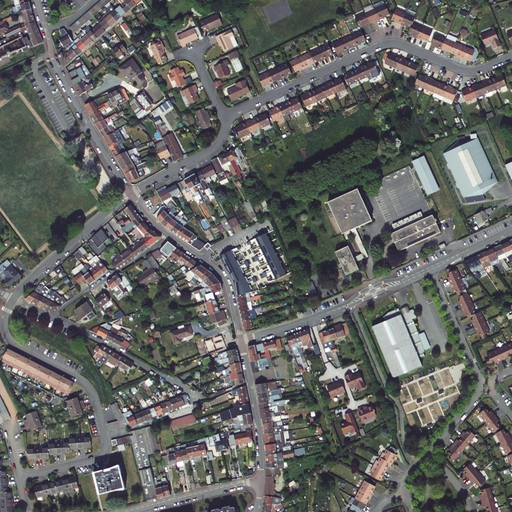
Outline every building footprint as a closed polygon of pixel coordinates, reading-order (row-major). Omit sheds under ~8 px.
[(74,33),(112,0),(102,0),(80,19),(70,28),(74,33)] [(119,4),(126,13),(131,8),(123,0),(119,0),(117,2),(119,4)] [(123,0),(131,8),(136,4),(131,0),(123,0)] [(12,14),(13,16),(21,12),(32,9),(29,2),(19,5),(15,6),(13,7),(14,13),(12,14)] [(119,4),(114,8),(121,17),(126,13),(119,4)] [(374,9),(379,20),(384,18),(383,17),(385,16),(390,14),(385,4),(374,9)] [(117,21),(121,17),(114,8),(113,7),(109,11),(117,21)] [(436,7),(432,9),(436,18),(440,17),(436,7)] [(32,9),(21,12),(25,24),(21,25),(8,32),(7,30),(8,29),(4,20),(0,21),(0,29),(1,32),(2,32),(3,34),(5,33),(7,38),(27,28),(26,25),(35,22),(32,9)] [(376,22),(379,20),(374,9),(365,13),(370,23),(375,21),(376,22)] [(405,13),(395,9),(391,19),(397,22),(396,23),(400,24),(405,13)] [(102,17),(104,20),(110,26),(117,21),(109,11),(102,17)] [(201,22),(205,31),(216,26),(223,23),(219,13),(201,22)] [(365,13),(356,18),(361,28),(366,25),(366,26),(370,24),(370,23),(365,13)] [(415,17),(405,13),(400,24),(405,26),(405,25),(411,27),(413,23),(415,17)] [(133,22),(138,28),(141,26),(136,19),(133,22)] [(104,20),(100,23),(106,30),(110,26),(104,20)] [(0,59),(22,49),(23,52),(19,54),(20,56),(28,53),(27,51),(28,50),(28,49),(43,43),(35,22),(26,25),(27,28),(7,38),(0,41),(0,59)] [(96,27),(102,34),(106,30),(100,23),(96,27)] [(411,27),(408,33),(414,35),(413,36),(417,38),(422,27),(413,23),(411,27)] [(78,38),(85,33),(89,29),(87,26),(83,30),(83,31),(77,36),(78,38)] [(91,31),(97,38),(102,34),(96,27),(91,31)] [(432,31),(422,27),(417,38),(422,40),(422,39),(428,41),(432,31)] [(62,39),(59,40),(63,47),(72,42),(64,28),(60,30),(63,36),(61,36),(62,39)] [(179,35),(184,47),(188,45),(187,43),(200,37),(195,28),(179,35)] [(89,29),(85,33),(93,42),(97,38),(91,31),(89,29)] [(232,30),(217,37),(219,40),(220,40),(223,46),(225,51),(239,45),(232,30)] [(493,30),(480,36),(484,45),(491,42),(493,49),(500,46),(493,30)] [(352,35),(357,46),(361,44),(361,43),(367,40),(362,31),(352,35)] [(79,39),(86,47),(93,42),(85,33),(78,38),(79,39)] [(436,47),(441,49),(446,38),(435,33),(431,44),(435,45),(437,46),(436,47)] [(352,35),(343,39),(347,49),(352,47),(353,48),(357,46),(352,35)] [(446,38),(441,49),(445,51),(446,50),(451,52),(455,42),(446,38)] [(76,44),(82,51),(86,47),(79,39),(74,42),(76,44)] [(347,49),(343,39),(333,44),(338,54),(343,51),(344,52),(348,50),(347,49)] [(168,59),(165,52),(166,52),(165,49),(164,46),(165,46),(162,40),(151,46),(160,63),(168,59)] [(465,46),(455,42),(451,52),(456,55),(456,56),(460,58),(465,46)] [(33,57),(46,51),(43,43),(28,49),(28,50),(27,51),(28,53),(20,56),(18,57),(0,66),(0,73),(34,57),(33,57)] [(78,55),(82,51),(76,44),(72,48),(78,55)] [(319,48),(324,60),(328,58),(328,57),(333,54),(329,44),(319,48)] [(118,47),(113,50),(121,61),(126,58),(123,53),(127,50),(123,45),(118,48),(118,47)] [(68,51),(66,53),(72,60),(78,55),(72,48),(70,46),(66,49),(68,51)] [(465,46),(460,58),(464,59),(465,58),(474,62),(479,51),(476,48),(475,51),(465,46)] [(319,48),(310,52),(315,63),(319,60),(320,62),(324,60),(319,48)] [(240,55),(238,50),(230,53),(232,59),(240,55)] [(72,60),(66,53),(64,51),(59,55),(64,67),(72,60)] [(301,57),(306,68),(310,66),(309,65),(315,63),(310,52),(301,57)] [(385,64),(395,68),(400,57),(396,55),(395,56),(390,54),(389,55),(387,61),(385,64)] [(306,68),(301,57),(291,61),(295,71),(301,69),(301,70),(306,68)] [(395,68),(405,72),(409,62),(404,59),(404,58),(400,57),(395,68)] [(140,74),(142,73),(132,59),(119,69),(125,77),(128,75),(130,75),(133,80),(135,78),(138,82),(140,84),(141,84),(143,82),(144,81),(144,78),(140,74)] [(222,63),(215,67),(216,71),(217,71),(219,70),(220,72),(219,73),(222,78),(226,76),(231,74),(227,65),(230,64),(228,59),(221,62),(222,63)] [(409,62),(405,72),(414,76),(419,66),(413,63),(414,62),(410,60),(409,62)] [(363,65),(368,76),(378,71),(374,62),(370,64),(368,64),(367,63),(363,65)] [(278,67),(283,79),(287,77),(287,76),(292,73),(287,63),(278,67)] [(80,77),(81,80),(84,78),(85,79),(91,74),(85,65),(77,71),(78,73),(80,77)] [(354,71),(358,81),(368,76),(363,65),(359,67),(359,68),(354,71)] [(176,80),(179,87),(193,81),(191,77),(185,80),(184,81),(182,77),(184,77),(187,76),(184,69),(181,70),(180,66),(172,70),(173,74),(170,75),(173,81),(176,80)] [(279,80),(283,79),(278,67),(268,72),(273,82),(279,79),(279,80)] [(358,81),(354,71),(353,70),(349,72),(350,72),(345,75),(349,85),(358,81)] [(273,82),(268,72),(259,76),(264,86),(269,84),(269,85),(274,83),(273,82)] [(425,88),(429,77),(425,75),(425,76),(419,74),(415,84),(425,88)] [(501,75),(497,77),(495,78),(495,76),(490,78),(495,89),(500,87),(502,91),(507,89),(501,75)] [(74,85),(80,96),(93,86),(91,82),(84,86),(81,80),(80,77),(72,81),(74,85)] [(434,92),(439,82),(433,80),(434,79),(429,77),(425,88),(434,92)] [(341,78),(337,80),(335,81),(335,80),(330,82),(335,93),(346,88),(341,78)] [(495,89),(490,78),(486,80),(487,81),(482,83),(486,93),(487,96),(496,92),(495,89)] [(233,101),(238,98),(237,97),(240,96),(251,91),(246,79),(237,84),(238,86),(228,91),(233,101)] [(326,97),(335,93),(330,82),(326,84),(327,85),(321,87),(326,97)] [(444,96),(448,85),(444,83),(443,84),(439,82),(434,92),(433,96),(442,100),(444,96)] [(476,97),(486,93),(482,83),(477,86),(476,84),(472,86),(476,97)] [(182,91),(185,96),(187,95),(191,104),(200,100),(197,92),(199,91),(196,85),(182,91)] [(452,87),(448,85),(444,96),(453,101),(457,90),(452,88),(452,87)] [(466,102),(476,97),(472,86),(467,88),(468,89),(466,90),(461,92),(466,102)] [(326,97),(321,87),(316,90),(316,88),(311,90),(317,101),(326,97)] [(120,89),(113,93),(119,104),(127,100),(120,89)] [(306,106),(317,101),(311,90),(307,92),(308,94),(306,94),(302,96),(306,106)] [(143,92),(135,99),(144,111),(152,104),(143,92)] [(117,107),(120,106),(119,104),(113,93),(107,96),(110,100),(112,104),(113,106),(116,105),(117,107)] [(91,116),(108,106),(106,103),(99,107),(97,105),(101,102),(99,98),(85,105),(91,116)] [(288,102),(293,113),(303,108),(298,98),(292,101),(292,99),(288,101),(288,102)] [(173,105),(169,100),(159,107),(163,112),(173,105)] [(293,113),(288,102),(283,105),(282,104),(278,105),(285,120),(289,118),(288,115),(293,113)] [(112,104),(108,106),(91,116),(96,124),(104,119),(102,116),(103,115),(112,110),(111,108),(113,106),(112,104)] [(285,120),(278,105),(274,107),(275,109),(269,111),(274,121),(278,119),(280,124),(285,121),(285,120)] [(208,110),(206,111),(205,108),(197,112),(203,124),(202,125),(204,130),(213,126),(210,121),(210,119),(211,118),(212,118),(208,110)] [(104,119),(96,124),(100,131),(112,124),(113,123),(111,119),(118,115),(116,112),(105,118),(104,119)] [(256,118),(260,128),(271,123),(266,114),(262,116),(260,117),(259,115),(255,117),(256,118)] [(246,122),(251,132),(260,128),(256,118),(251,121),(250,120),(246,122)] [(242,125),(240,125),(236,128),(240,137),(251,132),(246,122),(241,124),(242,125)] [(112,124),(100,131),(104,138),(114,132),(115,132),(112,128),(114,127),(112,124)] [(158,129),(165,145),(170,156),(173,162),(183,158),(182,156),(183,156),(173,136),(170,138),(169,135),(166,137),(161,127),(158,129)] [(116,135),(114,132),(104,138),(109,147),(118,143),(120,142),(123,140),(123,139),(120,134),(119,134),(116,135)] [(455,183),(457,187),(458,188),(459,188),(464,197),(483,194),(496,183),(477,139),(465,140),(464,136),(458,138),(458,141),(444,153),(448,163),(447,164),(449,169),(451,168),(457,182),(455,183)] [(153,145),(161,159),(166,156),(167,157),(170,156),(165,145),(163,140),(153,145)] [(118,143),(109,147),(115,157),(123,153),(127,152),(122,144),(121,145),(120,142),(118,143)] [(118,163),(134,153),(132,149),(129,150),(127,152),(123,153),(115,157),(118,163)] [(235,149),(226,153),(236,173),(240,171),(234,159),(239,157),(235,149)] [(118,163),(122,169),(138,159),(137,158),(139,157),(137,154),(135,154),(134,153),(118,163)] [(233,175),(237,174),(236,173),(226,153),(218,158),(223,165),(226,163),(233,175)] [(219,175),(217,176),(221,185),(229,182),(217,158),(212,161),(219,175)] [(136,166),(140,164),(139,161),(138,159),(122,169),(125,174),(137,168),(136,166)] [(125,174),(130,183),(158,169),(155,163),(148,166),(146,162),(142,163),(140,164),(136,166),(137,168),(125,174)] [(436,192),(423,163),(414,167),(427,196),(436,192)] [(201,171),(207,183),(211,181),(209,177),(216,174),(211,165),(201,171)] [(201,171),(195,174),(202,188),(204,191),(210,188),(207,183),(201,171)] [(189,177),(201,198),(203,196),(202,194),(199,189),(202,188),(195,174),(189,177)] [(189,177),(184,180),(190,191),(197,203),(200,202),(199,199),(201,198),(189,177)] [(188,192),(190,191),(184,180),(181,182),(186,192),(188,192)] [(176,184),(167,189),(171,197),(180,192),(180,191),(176,184)] [(157,191),(158,194),(162,202),(171,197),(167,189),(165,186),(157,191)] [(342,234),(351,230),(355,228),(372,221),(358,189),(328,202),(342,234)] [(151,198),(156,206),(162,202),(158,194),(151,198)] [(261,200),(268,215),(270,213),(264,199),(261,200)] [(266,215),(268,215),(261,200),(259,201),(266,215)] [(171,209),(172,210),(175,207),(170,202),(167,205),(171,209)] [(244,204),(251,217),(256,215),(249,202),(244,204)] [(124,223),(126,225),(139,216),(131,205),(124,210),(126,213),(125,214),(127,216),(128,218),(124,222),(122,219),(118,214),(114,217),(121,226),(124,223)] [(157,219),(166,209),(167,208),(164,205),(160,207),(154,215),(157,219)] [(161,223),(165,227),(173,219),(174,220),(176,217),(173,214),(176,211),(175,209),(176,208),(175,207),(172,210),(161,223)] [(493,211),(491,208),(476,214),(480,223),(489,219),(486,214),(493,211)] [(161,223),(172,210),(171,209),(168,211),(166,209),(157,219),(161,223)] [(170,231),(181,219),(180,217),(182,215),(181,215),(182,213),(181,212),(177,216),(176,217),(174,220),(173,219),(165,227),(170,231)] [(184,226),(189,221),(185,215),(181,219),(170,231),(177,236),(184,226)] [(434,219),(432,215),(428,217),(420,221),(395,232),(391,234),(399,251),(440,232),(435,222),(437,221),(436,218),(434,219)] [(122,228),(125,232),(135,224),(137,227),(144,222),(139,216),(126,225),(122,228)] [(227,220),(231,228),(239,223),(236,216),(227,220)] [(395,230),(395,232),(420,221),(419,219),(395,230)] [(225,231),(231,228),(227,220),(222,223),(225,231)] [(144,222),(137,227),(130,233),(128,235),(129,237),(134,233),(136,235),(137,234),(147,225),(144,222)] [(216,226),(220,233),(225,231),(222,223),(216,226)] [(136,242),(138,240),(144,235),(151,230),(147,225),(137,234),(138,236),(138,235),(139,237),(137,238),(135,236),(133,237),(136,242)] [(198,237),(184,226),(177,236),(199,251),(204,247),(205,246),(196,240),(198,237)] [(368,256),(355,228),(351,230),(362,254),(364,258),(368,256)] [(102,229),(91,239),(99,248),(109,239),(102,229)] [(144,235),(146,237),(147,237),(151,234),(156,241),(161,237),(151,230),(144,235)] [(147,237),(146,237),(144,239),(149,246),(156,241),(151,234),(147,237)] [(267,261),(265,262),(266,264),(267,266),(269,265),(271,267),(271,269),(269,270),(271,274),(273,274),(275,274),(275,277),(273,279),(274,280),(286,274),(266,234),(254,240),(255,241),(257,241),(259,242),(259,244),(257,246),(259,250),(261,249),(263,250),(263,252),(261,254),(263,258),(265,257),(267,259),(267,261)] [(137,255),(149,246),(144,239),(140,242),(138,240),(136,242),(133,244),(134,245),(131,248),(137,255)] [(501,244),(505,253),(511,250),(511,247),(509,241),(501,244)] [(163,253),(168,257),(176,249),(167,242),(160,251),(159,250),(151,254),(155,260),(163,253)] [(505,253),(501,244),(493,248),(497,257),(499,259),(507,256),(505,253)] [(348,246),(335,252),(345,273),(346,275),(359,269),(355,262),(353,257),(348,246)] [(127,263),(137,255),(131,248),(129,249),(121,256),(127,263)] [(180,260),(184,254),(177,248),(176,249),(168,257),(164,262),(167,265),(172,259),(176,263),(177,262),(180,260)] [(493,248),(486,252),(490,260),(491,262),(493,265),(501,262),(499,259),(497,257),(493,248)] [(79,250),(74,254),(79,260),(84,256),(83,255),(79,250)] [(250,285),(249,283),(248,281),(246,281),(244,281),(244,278),(246,277),(244,273),(241,273),(240,272),(240,270),(242,269),(240,264),(238,265),(236,264),(235,263),(236,261),(238,260),(236,256),(233,257),(232,256),(232,254),(234,252),(233,250),(220,257),(226,269),(230,275),(234,282),(236,289),(237,296),(249,293),(251,292),(253,292),(252,289),(250,290),(248,289),(248,286),(250,285)] [(486,252),(478,255),(482,264),(483,266),(491,262),(490,260),(486,252)] [(89,255),(94,262),(104,274),(109,271),(96,255),(94,257),(91,253),(89,255)] [(120,269),(127,263),(121,256),(119,253),(117,254),(118,255),(113,259),(114,261),(111,263),(117,270),(119,268),(120,269)] [(184,267),(185,267),(186,265),(191,259),(184,254),(180,260),(177,262),(184,267)] [(355,262),(364,258),(362,254),(353,257),(355,262)] [(478,255),(464,262),(472,272),(476,270),(474,267),(482,264),(478,255)] [(191,259),(186,265),(193,270),(201,266),(191,259)] [(0,268),(0,269),(3,272),(8,267),(10,265),(11,264),(7,260),(2,265),(2,264),(0,265),(0,268)] [(144,263),(148,269),(149,269),(152,267),(148,260),(144,263)] [(92,266),(100,277),(104,274),(94,262),(91,264),(92,266)] [(90,285),(96,280),(85,267),(82,264),(72,272),(75,276),(74,277),(80,285),(86,280),(90,285)] [(8,267),(3,272),(8,278),(4,281),(8,286),(20,276),(16,271),(16,272),(10,265),(8,267)] [(96,280),(100,277),(92,266),(89,268),(87,265),(85,267),(96,280)] [(58,275),(59,273),(63,270),(60,266),(54,271),(58,275)] [(190,279),(191,280),(198,277),(205,268),(201,266),(193,270),(187,273),(189,277),(190,279)] [(143,274),(137,278),(143,287),(159,276),(152,267),(149,269),(149,270),(143,274)] [(198,277),(191,280),(189,281),(191,283),(193,282),(195,284),(199,283),(208,271),(205,268),(198,277)] [(448,279),(450,284),(461,279),(456,269),(451,272),(449,268),(446,270),(449,277),(449,278),(448,279)] [(198,286),(201,283),(212,273),(208,271),(199,283),(195,284),(193,282),(191,283),(194,287),(198,286)] [(205,288),(221,283),(212,273),(201,283),(203,286),(205,288)] [(117,274),(112,278),(123,293),(125,295),(128,293),(124,289),(130,284),(124,275),(120,278),(117,274)] [(112,278),(107,282),(111,286),(108,288),(112,292),(114,291),(118,297),(123,293),(112,278)] [(461,279),(450,284),(452,287),(453,287),(455,290),(456,294),(461,292),(465,290),(461,279)] [(312,281),(305,284),(310,297),(318,294),(312,281)] [(203,295),(206,303),(216,300),(213,292),(222,290),(221,283),(205,288),(199,290),(194,292),(195,295),(206,291),(207,294),(203,295)] [(35,292),(26,300),(31,303),(40,295),(44,289),(44,288),(39,285),(35,292)] [(31,303),(36,306),(45,298),(47,294),(48,291),(49,290),(46,286),(44,288),(44,289),(40,295),(31,303)] [(168,291),(172,296),(179,292),(176,288),(175,287),(168,291)] [(50,301),(55,292),(51,290),(49,295),(47,294),(45,298),(36,306),(41,308),(50,301)] [(41,308),(46,311),(62,297),(55,292),(50,301),(41,308)] [(237,296),(238,304),(250,301),(254,300),(260,299),(261,298),(261,295),(258,296),(258,295),(252,297),(251,292),(249,293),(237,296)] [(463,295),(461,292),(456,294),(460,301),(460,302),(459,303),(461,308),(471,303),(467,293),(463,295)] [(99,296),(105,304),(110,300),(104,293),(99,296)] [(95,300),(101,307),(105,304),(99,296),(95,300)] [(51,313),(52,313),(54,312),(68,301),(67,300),(66,301),(64,299),(63,299),(62,297),(46,311),(51,313)] [(206,303),(209,315),(219,311),(216,300),(206,303)] [(250,301),(238,304),(240,313),(255,309),(254,308),(252,309),(250,301)] [(96,316),(86,302),(75,310),(82,319),(87,316),(90,320),(96,316)] [(471,303),(461,308),(463,311),(464,311),(465,313),(467,317),(471,316),(476,313),(471,303)] [(126,306),(121,310),(125,315),(130,311),(126,306)] [(240,313),(242,321),(251,319),(256,318),(255,312),(262,310),(261,308),(255,309),(240,313)] [(394,378),(423,366),(420,359),(426,357),(424,353),(425,352),(425,351),(426,351),(414,321),(413,321),(418,319),(414,309),(410,311),(409,311),(409,312),(405,314),(403,310),(400,311),(399,308),(389,312),(384,317),(385,321),(373,326),(394,378)] [(114,316),(117,319),(125,316),(120,311),(114,316)] [(219,311),(209,315),(212,324),(222,321),(219,311)] [(472,323),(474,327),(484,322),(480,312),(476,313),(471,316),(472,319),(474,322),(472,323)] [(244,329),(252,328),(251,319),(242,321),(244,329)] [(484,322),(474,327),(476,332),(477,331),(478,332),(481,339),(486,337),(485,334),(489,332),(484,322)] [(327,330),(331,340),(345,334),(341,323),(335,326),(335,327),(333,328),(327,330)] [(93,332),(106,339),(109,332),(111,328),(104,325),(99,326),(100,327),(99,329),(98,328),(97,330),(95,329),(93,332)] [(114,334),(109,332),(106,339),(113,343),(120,330),(120,329),(121,327),(118,325),(117,326),(114,332),(114,334)] [(182,342),(180,339),(193,335),(190,326),(171,333),(175,345),(182,342)] [(298,333),(302,345),(303,347),(307,345),(309,348),(313,346),(307,329),(298,333)] [(113,343),(127,350),(130,343),(125,340),(127,335),(123,333),(123,331),(120,330),(113,343)] [(327,330),(318,334),(324,349),(331,345),(332,348),(330,348),(332,354),(336,352),(331,340),(327,330)] [(298,333),(292,335),(297,348),(305,368),(307,367),(302,352),(303,352),(301,346),(302,345),(298,333)] [(287,337),(292,351),(294,351),(294,349),(297,348),(292,335),(287,337)] [(279,339),(263,343),(264,350),(264,351),(266,358),(266,359),(270,358),(268,350),(276,348),(276,350),(281,349),(279,339)] [(250,362),(261,359),(259,354),(257,354),(256,352),(264,350),(263,343),(252,345),(247,351),(250,362)] [(511,353),(507,345),(497,349),(502,360),(505,358),(504,356),(507,355),(511,353)] [(99,358),(96,361),(98,362),(103,357),(107,349),(101,346),(99,349),(97,348),(96,351),(97,352),(95,356),(99,358)] [(2,362),(7,364),(14,352),(8,349),(2,362)] [(105,363),(107,361),(112,352),(107,349),(103,357),(98,362),(97,363),(100,366),(103,362),(105,363)] [(217,361),(219,360),(238,355),(237,349),(226,351),(227,352),(219,354),(217,356),(218,358),(216,359),(217,361)] [(502,360),(497,349),(487,354),(489,358),(485,360),(487,364),(494,361),(496,360),(497,362),(502,360)] [(19,355),(14,352),(7,364),(13,367),(19,355)] [(117,365),(122,358),(112,352),(107,361),(116,367),(117,365)] [(337,368),(341,366),(336,352),(332,354),(337,368)] [(25,358),(19,355),(13,367),(18,370),(25,358)] [(230,364),(231,364),(240,362),(238,355),(219,360),(220,364),(229,362),(230,364)] [(202,359),(205,365),(212,363),(209,357),(202,359)] [(30,361),(25,358),(18,370),(24,373),(30,361)] [(133,364),(122,358),(117,365),(128,372),(129,371),(132,373),(135,368),(132,366),(133,364)] [(253,373),(269,369),(266,359),(266,358),(261,359),(250,362),(253,373)] [(36,363),(30,361),(24,373),(29,376),(36,363)] [(221,379),(224,378),(230,376),(230,374),(242,371),(240,362),(231,364),(231,366),(228,367),(228,368),(224,370),(219,372),(221,379)] [(41,366),(36,363),(29,376),(35,378),(41,366)] [(47,369),(41,366),(35,378),(40,381),(47,369)] [(52,372),(47,369),(40,381),(46,384),(52,372)] [(244,382),(242,371),(230,374),(230,376),(224,378),(225,383),(231,381),(232,385),(233,387),(243,384),(244,382)] [(58,374),(52,372),(46,384),(51,387),(58,374)] [(347,378),(351,388),(357,386),(357,385),(358,384),(361,389),(367,387),(361,372),(353,375),(353,373),(346,376),(347,378)] [(63,377),(58,374),(51,387),(57,389),(63,377)] [(69,380),(63,377),(57,389),(62,392),(69,380)] [(74,383),(69,380),(62,392),(68,395),(74,383)] [(255,385),(256,393),(281,389),(282,388),(282,385),(276,386),(275,381),(255,385)] [(345,392),(341,382),(333,385),(326,387),(331,397),(337,395),(345,392)] [(232,391),(233,396),(238,395),(240,395),(247,393),(245,385),(232,391)] [(256,393),(257,398),(277,395),(276,394),(282,393),(281,389),(256,393)] [(240,405),(248,403),(247,393),(240,395),(238,395),(240,405)] [(185,394),(176,398),(180,409),(186,407),(185,404),(189,403),(185,394)] [(257,398),(258,404),(273,401),(273,399),(280,398),(279,395),(277,395),(257,398)] [(82,400),(78,402),(77,398),(66,401),(71,417),(81,413),(80,409),(84,408),(82,400)] [(180,409),(176,398),(171,400),(174,409),(175,411),(180,409)] [(174,409),(171,400),(165,402),(169,411),(169,412),(170,412),(171,413),(175,411),(174,409)] [(279,405),(284,405),(283,400),(273,401),(258,404),(259,408),(264,407),(264,406),(266,406),(269,406),(272,405),(273,408),(274,408),(274,406),(279,405)] [(122,414),(118,406),(116,402),(110,406),(118,421),(107,424),(109,430),(128,425),(127,424),(124,419),(122,415),(122,414)] [(169,411),(165,402),(160,404),(164,413),(164,415),(169,412),(169,411)] [(236,407),(220,413),(222,422),(237,417),(237,416),(240,415),(242,415),(250,413),(248,403),(240,405),(236,405),(236,407)] [(164,413),(160,404),(155,406),(159,417),(164,415),(163,413),(164,413)] [(259,408),(260,414),(273,412),(277,411),(284,410),(284,405),(279,405),(274,406),(274,408),(273,408),(272,405),(269,406),(269,407),(267,408),(266,407),(264,407),(259,408)] [(366,406),(359,408),(365,421),(371,419),(370,418),(378,415),(376,410),(377,410),(376,408),(374,405),(367,408),(366,406)] [(159,417),(155,406),(150,409),(154,419),(154,420),(159,417)] [(478,414),(486,423),(495,416),(493,412),(491,414),(489,411),(486,408),(478,414)] [(154,419),(150,409),(144,411),(148,421),(154,419)] [(129,423),(131,426),(137,424),(134,415),(132,413),(130,411),(122,414),(122,415),(124,419),(127,424),(129,423)] [(148,421),(144,411),(139,413),(143,424),(149,422),(148,421)] [(25,416),(26,419),(25,420),(25,424),(25,428),(28,427),(29,431),(40,428),(35,412),(25,416)] [(359,431),(351,412),(345,415),(347,421),(348,421),(348,423),(345,423),(345,422),(340,424),(344,434),(349,432),(349,431),(351,431),(352,430),(353,433),(355,432),(356,433),(359,431)] [(143,424),(139,413),(134,415),(137,424),(138,426),(143,424)] [(252,423),(250,413),(242,415),(240,415),(237,416),(237,417),(239,427),(241,427),(243,427),(244,426),(250,424),(252,423)] [(169,421),(171,429),(196,421),(194,414),(169,421)] [(497,418),(495,416),(486,423),(492,432),(500,426),(497,422),(495,420),(497,418)] [(244,432),(245,433),(246,441),(252,440),(250,431),(251,430),(250,424),(244,426),(243,427),(241,427),(241,429),(242,429),(243,432),(244,432)] [(153,426),(128,432),(131,442),(138,471),(150,468),(147,455),(160,452),(153,426)] [(503,429),(495,434),(500,444),(511,438),(509,435),(507,436),(506,433),(503,429)] [(460,436),(462,438),(469,444),(476,436),(469,430),(466,433),(464,435),(462,433),(460,436)] [(226,431),(219,433),(222,450),(228,449),(225,439),(228,438),(227,434),(226,431)] [(266,445),(277,443),(276,437),(277,437),(276,432),(264,434),(266,445)] [(221,450),(222,450),(219,433),(204,438),(205,444),(206,447),(210,446),(215,445),(217,451),(218,451),(218,452),(222,451),(221,450)] [(229,436),(231,444),(246,441),(245,433),(229,436)] [(85,434),(79,435),(80,449),(85,449),(85,448),(91,447),(91,437),(85,437),(85,434)] [(80,449),(79,435),(74,435),(74,438),(69,438),(69,442),(70,449),(76,448),(76,449),(80,449)] [(116,439),(117,444),(118,446),(131,442),(129,436),(116,439)] [(204,438),(197,440),(199,446),(201,456),(207,455),(205,444),(204,438)] [(455,441),(453,444),(462,452),(469,444),(462,438),(459,441),(457,443),(455,441)] [(511,440),(511,438),(500,444),(505,454),(511,450),(511,445),(510,443),(511,441),(511,440)] [(70,449),(69,442),(64,443),(64,439),(58,440),(59,455),(64,454),(64,453),(70,453),(70,449)] [(59,455),(58,440),(53,440),(53,443),(48,444),(48,447),(49,454),(55,454),(55,455),(59,455)] [(452,449),(450,451),(447,454),(455,460),(462,452),(453,444),(450,447),(452,449)] [(34,459),(34,460),(38,460),(37,445),(32,446),(32,449),(27,449),(28,460),(34,459)] [(49,454),(48,447),(43,448),(42,445),(37,445),(38,460),(42,460),(43,458),(49,458),(49,454)] [(187,449),(189,459),(201,456),(199,446),(187,448),(187,449)] [(382,452),(379,457),(389,463),(391,463),(396,454),(394,454),(397,449),(390,446),(388,450),(385,449),(384,453),(382,452)] [(177,463),(177,462),(174,452),(173,447),(164,450),(166,455),(161,456),(163,467),(177,463)] [(265,450),(265,456),(288,451),(287,447),(275,449),(265,450)] [(180,450),(183,461),(189,460),(189,459),(187,449),(180,450)] [(265,456),(266,463),(283,462),(283,458),(298,454),(297,449),(288,451),(265,456)] [(174,452),(177,462),(183,461),(180,450),(174,452)] [(375,460),(373,465),(384,471),(389,463),(379,457),(377,461),(375,460)] [(283,462),(266,463),(266,476),(272,476),(272,474),(278,474),(277,469),(281,469),(281,467),(284,467),(283,462)] [(466,478),(468,480),(477,473),(470,464),(462,470),(466,474),(468,476),(466,478)] [(370,475),(380,480),(384,471),(373,465),(370,470),(371,471),(370,475)] [(100,494),(125,487),(119,466),(95,472),(100,494)] [(142,486),(154,483),(153,479),(150,468),(138,471),(142,486)] [(472,482),(474,484),(476,487),(484,481),(477,473),(468,480),(470,483),(472,482)] [(159,477),(162,487),(164,497),(170,495),(166,476),(159,477)] [(69,477),(65,478),(68,493),(74,491),(73,488),(78,487),(76,477),(69,478),(69,477)] [(68,493),(65,478),(61,479),(61,480),(55,482),(58,492),(62,491),(63,494),(68,493)] [(154,483),(158,498),(164,497),(162,487),(160,487),(157,478),(153,479),(154,483)] [(264,496),(281,499),(282,492),(296,484),(292,478),(283,484),(272,483),(266,482),(264,496)] [(364,480),(359,489),(371,496),(373,492),(372,491),(375,486),(364,480)] [(58,492),(55,482),(51,483),(50,482),(44,483),(48,498),(53,496),(52,493),(58,492)] [(42,496),(43,499),(48,498),(44,483),(38,485),(38,486),(34,487),(36,497),(42,496)] [(154,483),(142,486),(146,501),(158,498),(154,483)] [(480,502),(491,498),(488,488),(479,490),(481,495),(482,497),(479,498),(480,502)] [(369,499),(371,496),(359,489),(354,499),(352,497),(349,502),(352,504),(349,509),(351,510),(352,511),(361,511),(362,509),(368,499),(369,499)] [(0,503),(13,502),(12,498),(11,498),(11,492),(7,492),(0,493),(0,498),(0,497),(0,503)] [(264,496),(263,503),(277,505),(280,503),(281,499),(264,496)] [(486,511),(495,508),(491,498),(480,502),(482,506),(484,506),(485,508),(486,511)] [(13,506),(13,502),(0,503),(0,508),(1,508),(1,511),(12,511),(12,507),(13,506)] [(263,503),(262,511),(267,511),(274,511),(275,508),(277,509),(282,506),(280,503),(277,505),(263,503)]
